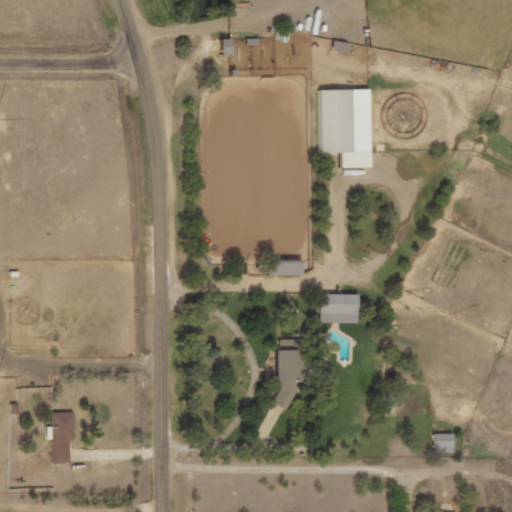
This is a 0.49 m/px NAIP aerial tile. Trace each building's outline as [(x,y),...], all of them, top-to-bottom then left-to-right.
[(212,39),(211,55),(223,55),(223,40),(212,39)] [(311,90),(313,154),(332,154),(332,169),(364,168),(362,89),(311,90)] [(262,277),(292,276),(292,261),(261,262),(262,277)] [(304,350),(289,351),(289,347),(277,347),(277,351),(268,351),(268,384),(275,383),(275,395),(288,395),(287,384),(304,383),(304,350)] [(51,439),(51,463),(69,462),(68,439),(73,439),(73,412),(51,412),(51,426),(46,426),(46,439),(51,439)] [(448,434),(429,434),(428,453),(448,453),(448,434)]
